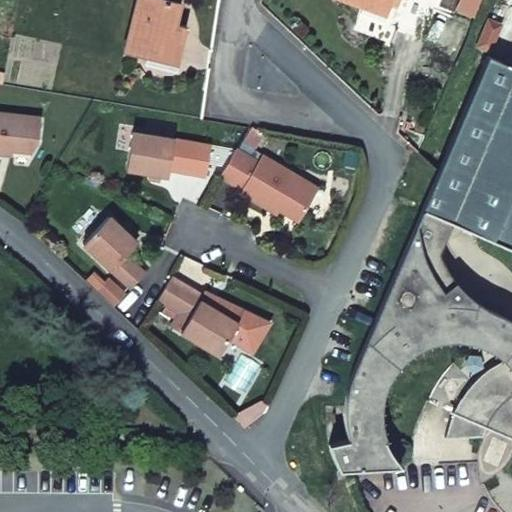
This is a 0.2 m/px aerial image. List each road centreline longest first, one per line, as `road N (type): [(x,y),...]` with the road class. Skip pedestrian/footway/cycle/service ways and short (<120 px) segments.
road 1 (residential): [(244,0),(239,62),(385,148),(370,220),(334,300)]
road 2 (residential): [(255,477),(0,225)]
road 3 (residential): [(334,300),(255,477)]
road 4 (residential): [(181,223),(334,300)]
